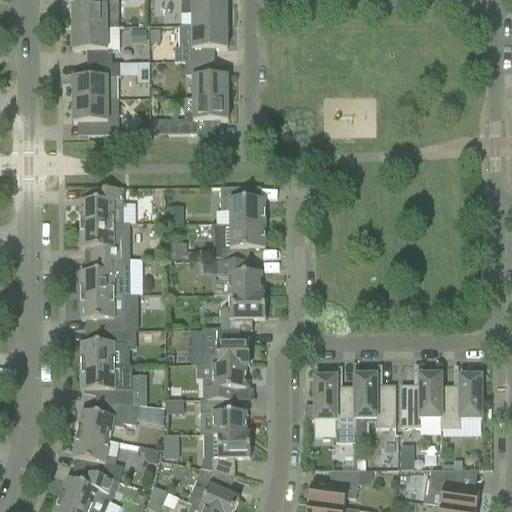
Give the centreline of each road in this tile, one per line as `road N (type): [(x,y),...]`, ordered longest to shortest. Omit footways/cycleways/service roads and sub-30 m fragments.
road 1 (residential): [(0,498),(30,412),(31,244)]
road 2 (residential): [(265,1),(495,3)]
road 3 (residential): [(291,344),(508,343)]
road 4 (residential): [(495,3),(500,208)]
road 5 (residential): [(252,167),(250,15),(265,1)]
road 6 (residential): [(263,511),(272,487),(272,393),(291,344)]
road 7 (residential): [(508,343),(511,504)]
road 8 (residential): [(31,244),(31,101)]
road 9 (residential): [(500,208),(508,343)]
